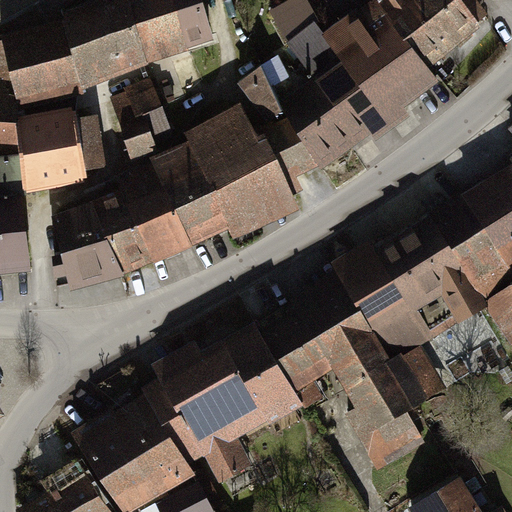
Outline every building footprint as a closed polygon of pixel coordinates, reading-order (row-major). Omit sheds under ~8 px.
[(64,0),(68,19),(0,42),(0,80),(1,84),(20,84),(27,111),(223,46),(207,0),(64,0)] [(493,24),(472,0),(379,0),(367,10),(361,0),(304,0),(275,17),(299,55),(250,81),(268,110),(257,115),(309,212),(382,164),(466,98),(442,67),(493,24)] [(153,82),(111,101),(141,166),(182,147),(153,82)] [(0,150),(26,150),(20,84),(1,84),(0,83),(0,150)] [(135,194),(57,221),(71,298),(121,285),(243,236),(246,245),(309,212),(257,115),(254,108),(196,133),(202,144),(162,159),(165,166),(130,178),(135,194)] [(88,112),(30,122),(42,192),(100,182),(88,112)] [(380,241),(336,264),(343,282),(388,362),(496,306),(511,333),(511,168),(435,214),(440,222),(388,254),(380,241)] [(0,276),(37,271),(28,205),(0,208),(0,276)] [(172,383),(86,431),(131,511),(146,511),(162,503),(206,479),(198,465),(212,457),(229,487),(257,472),(241,443),(355,379),(375,416),(364,422),(388,464),(432,439),(388,362),(343,282),(215,354),(206,345),(164,369),(172,383)] [(78,448),(48,466),(62,489),(92,471),(78,448)] [(120,511),(100,474),(29,511),(120,511)] [(230,511),(206,479),(162,503),(166,511),(230,511)] [(490,511),(472,480),(421,511),(490,511)]
